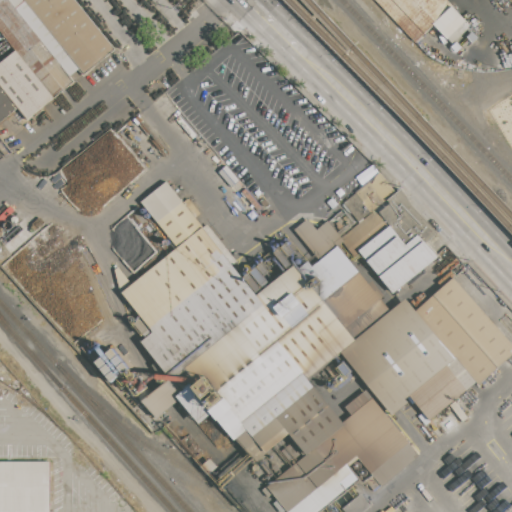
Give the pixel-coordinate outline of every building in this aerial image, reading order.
[(54,98),(15,49),(0,30),(0,0),(8,0),(74,82),(54,98)] [(17,8),(10,0),(24,0),(25,1),(17,8)] [(76,0),(115,48),(84,73),(25,0),(76,0)] [(375,0),(448,0),(473,26),(452,45),(434,25),(415,42),(375,0)] [(18,107),(0,84),(0,61),(15,49),(54,98),(28,119),(18,107)] [(0,84),(18,107),(0,122),(0,84)] [(308,457),(290,434),(267,453),(206,377),(173,405),(157,419),(143,402),(159,388),(172,377),(141,340),(153,330),(121,292),(175,247),(157,224),(183,203),(258,295),(295,265),(303,274),(320,260),(338,246),(382,299),(346,328),(354,338),(308,376),(337,413),(366,389),(419,454),(381,484),(357,455),(289,511),(270,488),(308,457)] [(320,260),(294,229),(308,218),(316,228),(328,219),(345,240),(338,246),(320,260)] [(360,251),(391,226),(406,244),(420,233),(438,256),(394,292),(360,251)] [(415,312),(454,277),(511,343),(511,353),(477,385),(473,381),(467,385),(468,390),(432,418),(429,420),(409,395),(412,392),(408,387),(392,400),(375,379),(380,374),(374,367),(385,358),(373,343),(411,313),(415,312)] [(0,511),(0,461),(49,462),(49,511),(0,511)]
